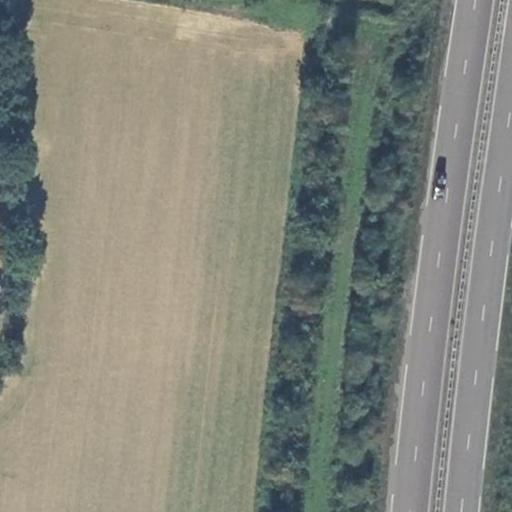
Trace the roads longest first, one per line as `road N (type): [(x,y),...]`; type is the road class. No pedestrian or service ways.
road 1 (trunk): [(473,0),(407,511)]
road 2 (trunk): [(459,511),(511,96)]
